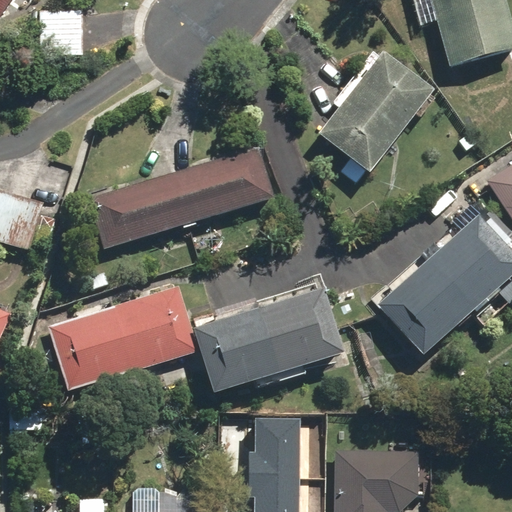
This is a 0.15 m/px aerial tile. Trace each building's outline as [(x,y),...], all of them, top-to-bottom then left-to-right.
[(0,0),(0,22),(16,0),(0,0)] [(511,28),(504,0),(428,0),(448,70),(511,52),(511,28)] [(79,11),(40,11),(39,64),(78,65),(79,11)] [(321,135),(370,174),(431,98),(382,59),(321,135)] [(90,209),(104,253),(271,203),(257,159),(90,209)] [(511,166),(484,185),(511,227),(511,166)] [(374,308),(419,359),(511,277),(511,258),(476,219),(374,308)] [(50,331),(72,395),(193,355),(171,290),(50,331)] [(194,333),(214,398),(342,360),(322,294),(194,333)] [(0,309),(0,344),(12,314),(0,309)] [(11,407),(10,436),(51,438),(52,409),(11,407)] [(250,453),(249,472),(299,473),(300,419),(257,418),(256,453),(250,453)] [(400,511),(402,511),(416,498),(417,455),(387,454),(387,453),(334,454),(334,511),(400,511)] [(297,511),(299,473),(249,472),(249,496),(255,496),(254,511),(297,511)] [(106,511),(107,499),(87,498),(86,511),(106,511)]
